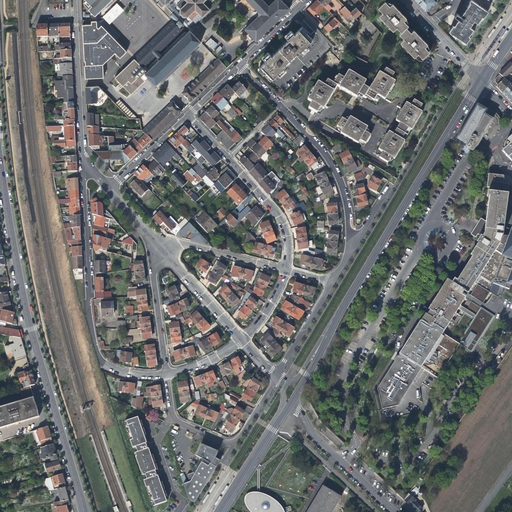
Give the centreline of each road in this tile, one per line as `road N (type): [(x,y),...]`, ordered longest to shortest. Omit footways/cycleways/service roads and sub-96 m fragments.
road 1 (secondary): [(84,511),(29,329),(0,157)]
road 2 (secondary): [(331,329),(478,83)]
road 3 (residential): [(79,157),(95,354),(114,368),(163,372)]
road 4 (residential): [(276,375),(240,437),(224,442),(172,419),(163,372)]
road 5 (residential): [(279,106),(336,174),(348,213),(346,256)]
road 6 (residential): [(73,0),(79,157)]
road 7 (residential): [(285,270),(275,213),(225,157)]
road 8 (residential): [(285,270),(182,243),(156,244)]
road 9 (residential): [(163,372),(150,271),(156,244)]
road 10 (residential): [(156,244),(238,338)]
